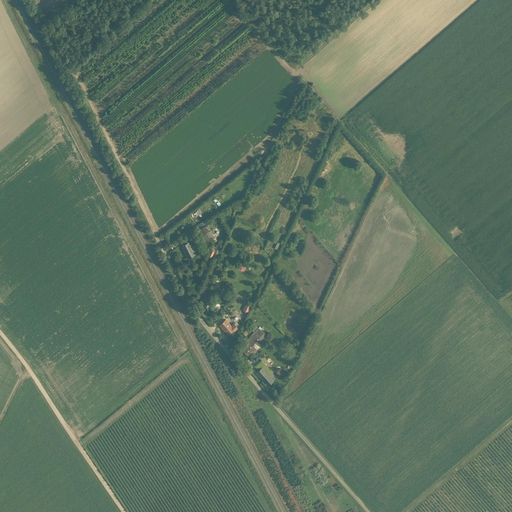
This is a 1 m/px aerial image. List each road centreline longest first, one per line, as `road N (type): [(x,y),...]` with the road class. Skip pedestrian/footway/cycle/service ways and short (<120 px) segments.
road 1 (unclassified): [(368,511),(215,336),(164,250)]
road 2 (track): [(164,250),(36,0)]
road 3 (track): [(0,329),(124,511)]
